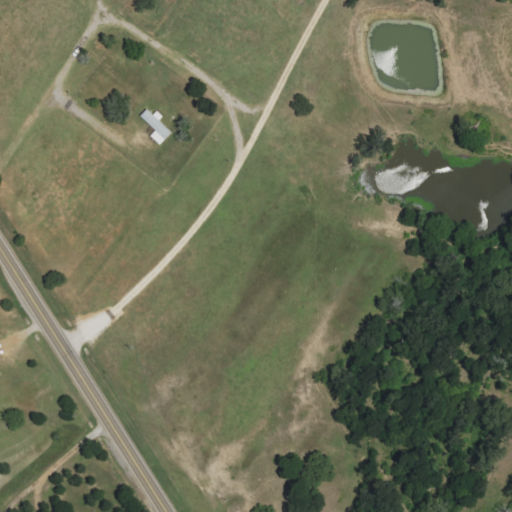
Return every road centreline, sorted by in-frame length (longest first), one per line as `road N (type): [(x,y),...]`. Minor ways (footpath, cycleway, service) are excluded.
road 1 (tertiary): [(164,511),(0,247)]
road 2 (track): [(0,168),(98,25)]
